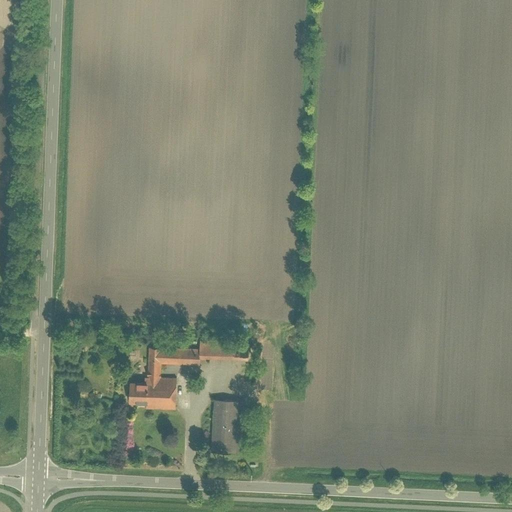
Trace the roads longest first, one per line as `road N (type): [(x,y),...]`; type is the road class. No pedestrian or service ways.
road 1 (tertiary): [(38,477),(56,0)]
road 2 (tertiary): [(511,498),(38,477)]
